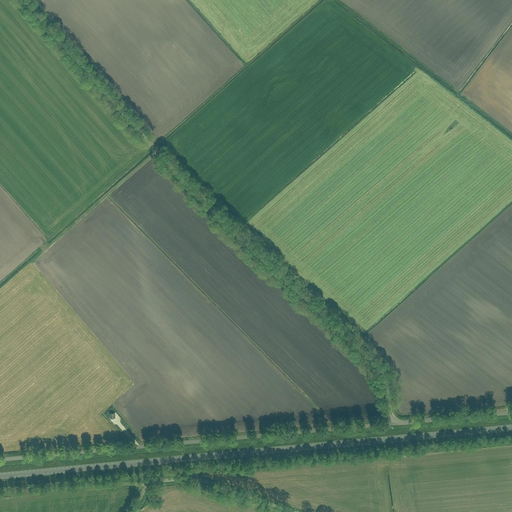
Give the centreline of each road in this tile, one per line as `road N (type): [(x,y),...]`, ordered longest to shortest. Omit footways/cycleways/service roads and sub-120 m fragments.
road 1 (unclassified): [(391,423),(375,364),(183,181),(23,0)]
road 2 (secondary): [(511,427),(0,475)]
road 3 (unclassified): [(0,459),(391,423)]
road 4 (unclassified): [(293,511),(195,478),(148,484)]
road 5 (track): [(0,494),(148,484)]
road 6 (unclassified): [(391,423),(511,412)]
